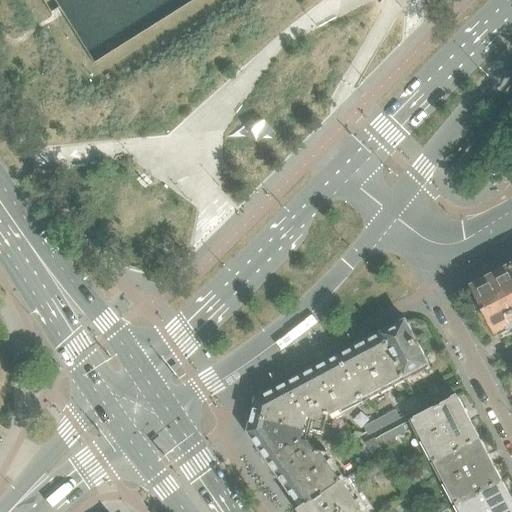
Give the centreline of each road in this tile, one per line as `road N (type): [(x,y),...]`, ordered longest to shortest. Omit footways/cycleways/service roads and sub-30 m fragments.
road 1 (primary): [(0,266),(170,143),(391,0)]
road 2 (primary): [(268,0),(0,183)]
road 3 (secondary): [(166,408),(294,314),(392,210)]
road 4 (secondary): [(347,170),(139,369)]
road 5 (secondary): [(511,11),(392,118),(347,170)]
road 6 (residential): [(425,238),(432,288),(511,432)]
road 7 (secondary): [(392,210),(511,53)]
road 8 (secondary): [(52,278),(70,333),(106,398)]
road 9 (secondary): [(139,369),(103,322),(52,278)]
road 10 (secondary): [(237,511),(166,408)]
road 11 (residential): [(106,398),(75,424),(28,492)]
